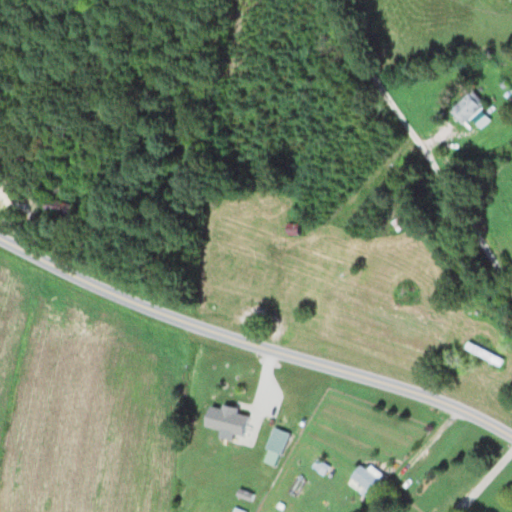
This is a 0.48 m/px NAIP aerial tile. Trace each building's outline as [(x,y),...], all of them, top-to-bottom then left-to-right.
[(489,107),(476,92),(452,112),(464,127),(489,107)] [(400,233),(414,225),(409,216),(394,223),(400,233)] [(306,237),(307,226),(295,225),(294,236),(306,237)] [(508,360),(470,343),(466,354),(504,370),(508,360)] [(242,435),(247,417),(210,408),(206,426),(242,435)] [(294,437),(282,430),(264,460),(277,468),(294,437)] [(374,500),(391,479),(376,468),(372,473),(365,467),(352,483),(374,500)]
